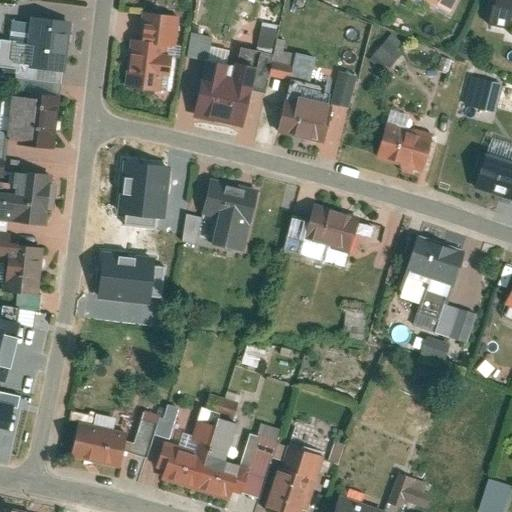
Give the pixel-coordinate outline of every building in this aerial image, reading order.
[(423,0),(451,14),(457,0),(423,0)] [(511,24),(511,0),(496,0),(492,21),(511,24)] [(146,10),(142,40),(172,44),(180,45),(184,14),(146,10)] [(34,63),(68,68),(74,21),(35,16),(33,30),(39,31),(34,63)] [(261,22),(256,47),(272,51),(277,25),(261,22)] [(377,53),(393,67),(406,52),(390,38),(377,53)] [(135,39),(128,86),(166,91),(169,74),(176,75),(179,54),(171,53),(172,44),(142,40),(135,39)] [(196,116),(249,128),(264,64),(241,59),(238,74),(232,73),(235,62),(210,56),(196,116)] [(277,58),(273,73),(292,78),(297,63),(277,58)] [(360,73),(344,68),(335,102),(351,106),(360,73)] [(469,103),(499,110),(506,81),(476,74),(469,103)] [(28,89),(22,143),(59,147),(66,93),(28,89)] [(283,130),(329,142),(339,105),(305,96),(303,102),(291,99),(283,130)] [(379,155),(428,170),(438,137),(389,122),(379,155)] [(511,195),(511,156),(490,149),(478,184),(511,195)] [(0,177),(0,216),(51,222),(56,172),(21,169),(20,180),(0,177)] [(159,221),(163,172),(123,169),(119,217),(159,221)] [(223,216),(217,241),(247,249),(264,188),(215,175),(205,211),(223,216)] [(364,216),(319,202),(308,238),(354,252),(364,216)] [(17,231),(0,229),(0,260),(11,262),(8,288),(42,293),(48,246),(16,242),(17,231)] [(445,322),(452,302),(470,247),(424,232),(402,296),(423,303),(419,313),(445,322)] [(157,258),(104,252),(99,295),(152,301),(157,258)] [(469,341),(479,311),(452,302),(445,322),(441,332),(469,341)] [(21,326),(0,320),(0,378),(8,380),(21,326)] [(455,341),(431,333),(425,350),(450,359),(455,341)] [(246,341),(242,363),(258,366),(262,344),(246,341)] [(167,478),(234,500),(238,489),(246,492),(255,463),(235,457),(247,420),(206,407),(193,447),(170,439),(161,465),(170,468),(167,478)] [(125,466),(133,430),(81,419),(73,455),(125,466)] [(330,455),(292,442),(270,508),(281,511),(306,511),(308,507),(312,509),(330,455)] [(400,468),(390,501),(406,507),(409,497),(433,505),(437,493),(414,486),(418,473),(400,468)] [(480,511),(501,511),(509,485),(486,478),(477,511),(480,511)] [(387,511),(388,511),(341,495),(334,511),(387,511)]
